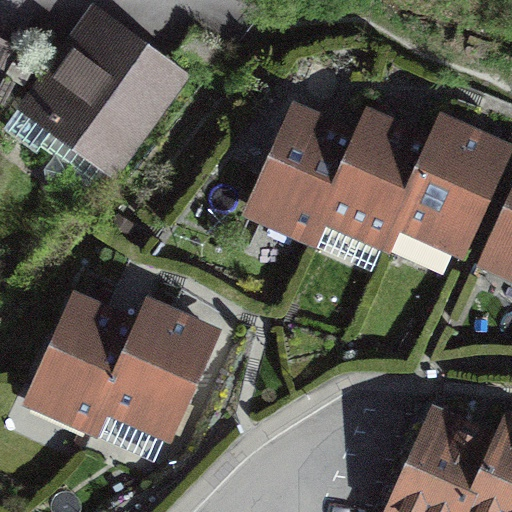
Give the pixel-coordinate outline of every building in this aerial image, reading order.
[(166,70),(90,15),(26,103),(28,104),(10,129),(37,149),(55,124),(112,165),(147,118),(137,110),(166,70)] [(194,29),(173,57),(221,93),(242,65),(194,29)] [(0,82),(18,48),(0,39),(0,82)] [(327,209),(358,140),(293,112),(253,204),(317,232),(327,209)] [(368,117),(358,140),(327,209),(390,237),(400,216),(431,145),(368,117)] [(431,145),(400,216),(464,245),(505,153),(441,124),(431,145)] [(511,201),(489,254),(511,264),(511,201)] [(107,399),(139,328),(75,300),(34,394),(98,421),(107,399)] [(139,328),(107,399),(173,428),(214,335),(148,307),(139,328)] [(463,511),(494,446),(429,417),(388,509),(393,511),(463,511)] [(494,446),(463,511),(511,511),(511,428),(503,424),(494,446)]
